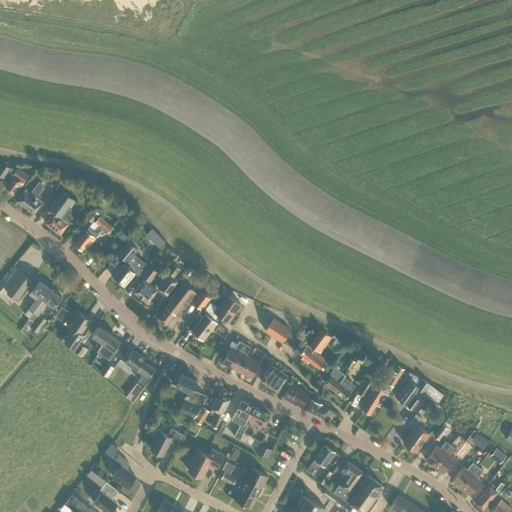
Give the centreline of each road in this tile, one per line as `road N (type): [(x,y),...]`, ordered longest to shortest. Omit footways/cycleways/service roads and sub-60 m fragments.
road 1 (tertiary): [(208,370),(134,325),(48,239),(0,206)]
road 2 (residential): [(339,434),(346,418),(234,327)]
road 3 (tertiary): [(471,511),(339,434)]
